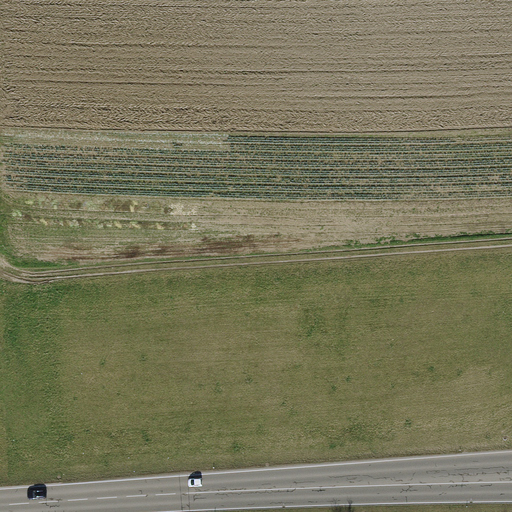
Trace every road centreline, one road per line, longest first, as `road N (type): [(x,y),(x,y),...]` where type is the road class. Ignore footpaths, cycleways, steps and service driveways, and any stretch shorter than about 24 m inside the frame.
road 1 (secondary): [(511,476),(0,509)]
road 2 (track): [(0,274),(511,244)]
